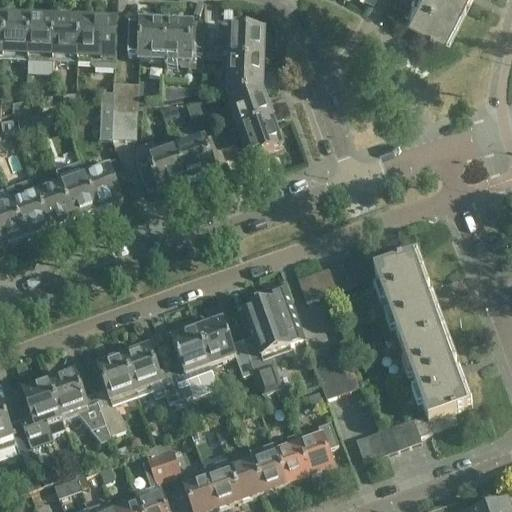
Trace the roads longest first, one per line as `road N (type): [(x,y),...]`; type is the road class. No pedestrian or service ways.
road 1 (residential): [(0,359),(459,194)]
road 2 (residential): [(0,314),(354,184)]
road 3 (residential): [(354,184),(290,19),(262,0)]
road 4 (unclassified): [(511,342),(459,194)]
road 5 (residential): [(366,511),(511,459)]
